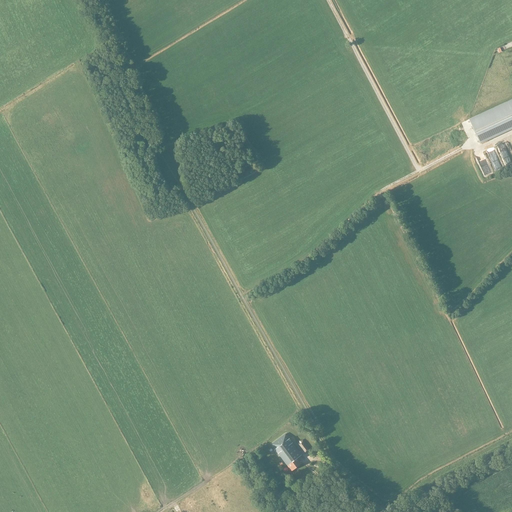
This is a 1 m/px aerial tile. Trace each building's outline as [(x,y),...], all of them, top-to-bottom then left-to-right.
[(511,100),(470,121),(480,144),(511,128),(511,100)] [(492,166),(500,162),(494,148),(486,151),(492,166)] [(272,445),(288,467),(290,469),(291,471),(301,464),(297,458),(301,455),(285,434),(272,445)] [(297,444),(304,453),(309,449),(303,440),(297,444)] [(277,494),(286,510),(293,506),(285,490),(277,494)]
